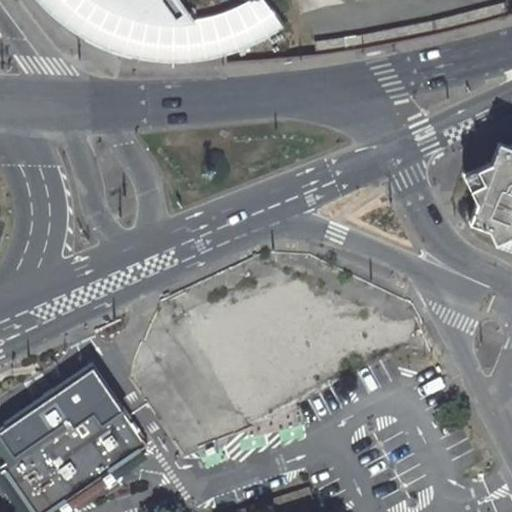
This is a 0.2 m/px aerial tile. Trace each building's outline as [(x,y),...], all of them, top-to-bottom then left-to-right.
[(280,30),(284,27),(264,0),(249,0),(224,12),(212,16),(190,20),(175,0),(36,0),(46,10),(62,24),(75,33),(90,41),(101,47),(123,55),(137,59),(157,62),(180,62),(194,62),(216,58),(227,55),(230,54),(250,47),(267,38),(280,30)] [(511,1),(507,3),(453,15),(410,26),(360,36),(316,42),(317,55),(348,52),(430,36),(484,22),(511,13),(511,1)] [(280,30),(267,38),(274,50),(287,41),(280,30)] [(499,141),(495,151),(508,145),(499,141)] [(511,146),(508,145),(495,151),(491,161),(486,164),(481,177),(484,181),(479,183),(474,196),(477,201),(473,212),(479,225),(490,229),(492,234),(504,239),(509,236),(511,241),(511,146)] [(484,181),(481,177),(486,164),(464,174),(474,196),(479,183),(484,181)] [(469,221),(479,225),(473,212),(469,221)] [(495,243),(504,239),(492,234),(495,243)] [(48,511),(146,446),(110,391),(107,393),(96,377),(46,411),(57,427),(0,465),(0,470),(7,481),(2,485),(12,500),(18,496),(28,511),(48,511)]
